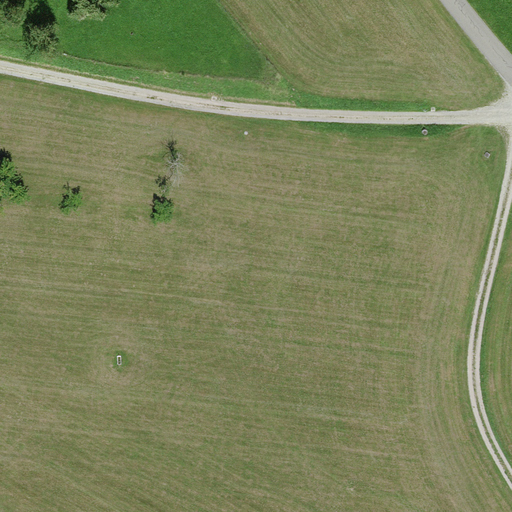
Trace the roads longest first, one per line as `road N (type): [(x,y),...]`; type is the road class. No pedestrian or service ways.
road 1 (track): [(0,69),(272,116),(511,117)]
road 2 (track): [(511,475),(481,410),(477,351),(511,190)]
